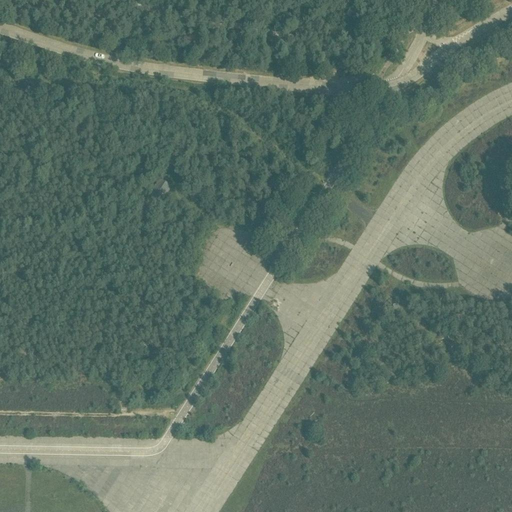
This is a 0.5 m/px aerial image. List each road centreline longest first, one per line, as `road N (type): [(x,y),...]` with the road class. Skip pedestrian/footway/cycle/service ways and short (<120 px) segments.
road 1 (unclassified): [(378,91),(119,66),(0,30)]
road 2 (track): [(327,189),(241,127),(172,102),(0,85)]
